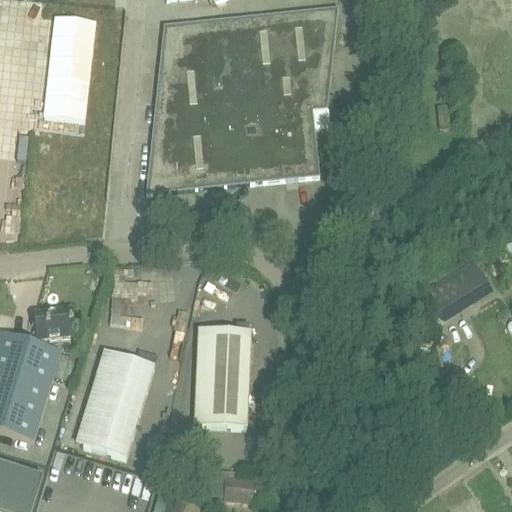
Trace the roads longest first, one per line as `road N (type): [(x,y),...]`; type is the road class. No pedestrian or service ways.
road 1 (unclassified): [(295,511),(301,318),(294,288),(277,270),(218,244),(0,263)]
road 2 (unclassified): [(398,511),(511,428)]
